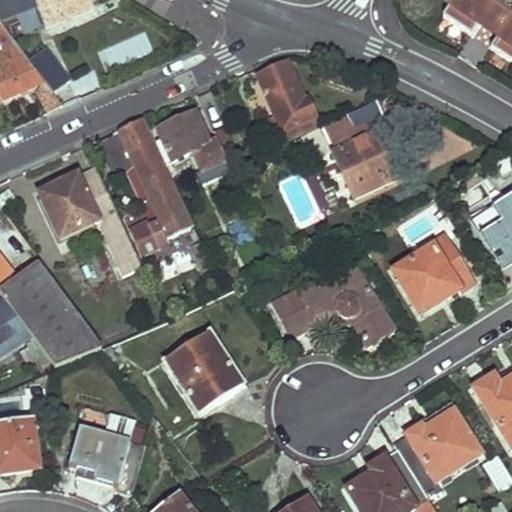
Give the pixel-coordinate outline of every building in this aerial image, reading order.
[(94,8),(90,0),(0,0),(0,5),(5,19),(36,6),(45,28),(94,8)] [(470,38),(476,31),(488,11),(483,8),(488,0),(495,0),(496,0),(495,0),(452,0),(446,9),(448,10),(442,20),(470,38)] [(488,11),(476,31),(496,44),(508,25),(511,27),(511,0),(495,0),(496,0),(495,0),(488,0),(483,8),(488,11)] [(511,27),(508,25),(496,44),(490,51),(511,65),(511,27)] [(0,47),(6,55),(17,70),(27,63),(4,35),(0,29),(0,47)] [(108,73),(153,53),(143,32),(99,52),(108,73)] [(27,63),(43,84),(53,96),(70,81),(44,49),(36,56),(27,63)] [(0,57),(0,102),(28,90),(43,84),(27,63),(17,70),(6,55),(0,57)] [(258,78),(282,133),(316,119),(307,100),(304,101),(287,64),(258,78)] [(43,84),(28,90),(47,115),(62,108),(53,96),(43,84)] [(203,111),(220,147),(230,169),(239,165),(205,92),(197,96),(203,111)] [(331,155),(353,199),(394,181),(375,139),(401,126),(396,114),(384,117),(378,102),(347,116),(354,130),(331,141),(336,153),(331,155)] [(194,115),(207,147),(210,152),(220,147),(203,111),(194,115)] [(156,132),(169,164),(207,147),(194,115),(156,132)] [(324,126),(331,141),(354,130),(347,116),(324,126)] [(120,130),(169,240),(178,236),(193,229),(142,121),(120,130)] [(42,196),(63,241),(101,223),(126,277),(142,270),(95,170),(42,196)] [(128,233),(139,256),(159,247),(147,224),(128,233)] [(178,236),(185,252),(202,244),(195,229),(193,229),(178,236)] [(476,278),(445,233),(431,242),(433,245),(396,270),(423,309),(460,284),(463,286),(476,278)] [(0,298),(31,341),(35,347),(54,372),(78,362),(103,351),(37,263),(16,280),(0,257),(0,298)] [(390,329),(353,259),(271,302),(291,339),(336,315),(348,317),(362,344),(390,329)] [(0,364),(31,341),(0,298),(0,364)] [(165,364),(195,409),(212,397),(216,404),(244,385),(209,334),(165,364)] [(25,355),(41,377),(47,375),(54,372),(35,347),(25,355)] [(103,351),(78,362),(85,371),(110,360),(103,351)] [(511,379),(503,385),(496,376),(476,387),(511,444),(511,379)] [(110,390),(121,405),(135,393),(124,379),(110,390)] [(212,397),(195,409),(200,416),(216,404),(212,397)] [(402,456),(429,498),(431,502),(446,493),(440,483),(483,456),(456,413),(426,431),(423,426),(395,444),(402,456)] [(153,417),(149,432),(163,428),(153,417)] [(0,426),(0,476),(38,472),(32,422),(0,426)] [(78,432),(68,471),(93,477),(92,484),(115,490),(114,495),(130,498),(144,449),(78,432)] [(496,493),(511,485),(511,484),(499,455),(482,462),(496,493)] [(407,511),(429,498),(402,456),(374,473),(377,479),(352,494),(363,511),(407,511)] [(158,511),(190,511),(178,496),(158,511)] [(315,511),(309,502),(293,511),(315,511)]
